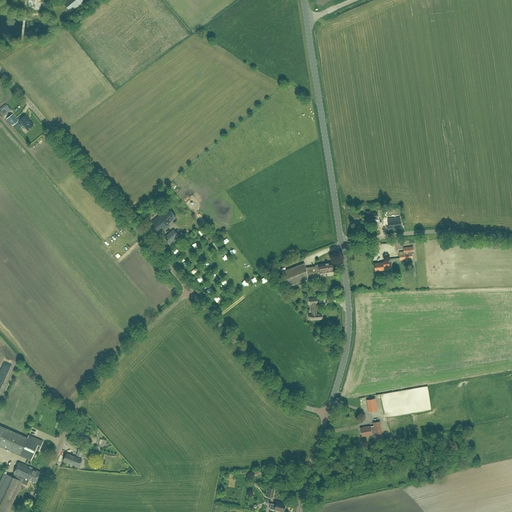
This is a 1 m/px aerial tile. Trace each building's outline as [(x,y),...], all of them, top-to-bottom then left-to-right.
[(84,0),(65,0),(63,3),(70,12),(84,0)] [(0,110),(4,116),(11,110),(7,105),(0,110)] [(13,125),(18,121),(12,114),(7,119),(13,125)] [(27,130),(33,125),(29,120),(30,120),(26,115),(19,120),(27,130)] [(169,223),(175,217),(168,209),(162,214),(161,213),(149,224),(158,235),(168,226),(169,223)] [(366,221),(372,220),(378,219),(377,212),(370,213),(370,211),(366,212),(366,215),(365,215),(366,219),(366,221)] [(390,228),(402,227),(400,218),(389,219),(390,228)] [(173,230),(164,237),(169,243),(178,236),(173,230)] [(399,256),(399,260),(411,259),(411,254),(413,254),(413,248),(403,249),(404,255),(399,256)] [(383,267),(389,267),(388,261),(382,262),(383,263),(374,264),(375,271),(383,270),(383,267)] [(315,267),(306,268),(304,264),(292,268),(294,273),(284,276),(289,287),(307,280),(317,279),(316,274),(333,272),(332,263),(315,266),(315,267)] [(322,319),(321,314),(317,314),(316,303),(317,303),(316,298),(309,299),(310,304),(311,304),(312,315),(309,315),(309,319),(312,318),(312,319),(322,319)] [(374,399),(366,400),(369,412),(376,411),(374,399)] [(379,422),(373,423),(374,427),(370,428),(370,427),(360,428),(362,436),(371,435),(371,434),(375,433),(376,441),(382,440),(379,422)] [(0,446),(31,460),(35,450),(39,451),(43,442),(29,435),(27,438),(0,426),(0,446)] [(342,446),(350,440),(347,435),(339,440),(342,446)] [(78,468),(82,459),(66,454),(63,461),(72,465),(78,468)] [(0,481),(0,511),(8,511),(22,483),(27,485),(28,481),(27,481),(28,479),(36,483),(40,473),(29,468),(29,467),(18,462),(14,473),(12,477),(4,473),(0,481)] [(285,504),(276,502),(275,505),(271,504),(270,509),(272,509),(274,510),(275,510),(275,511),(277,511),(277,510),(284,511),(284,510),(284,509),(284,508),(285,504)]
